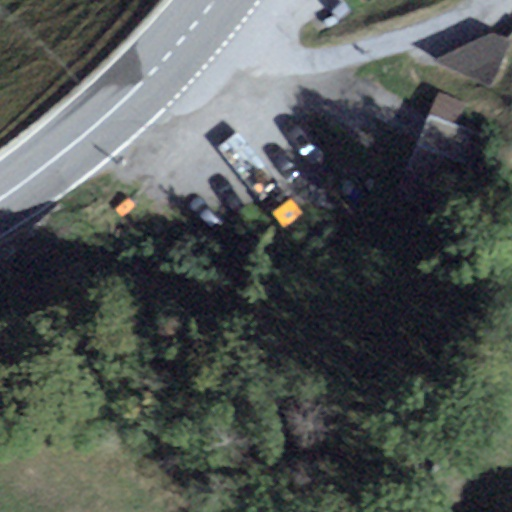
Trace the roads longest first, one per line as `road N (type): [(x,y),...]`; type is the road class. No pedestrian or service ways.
road 1 (secondary): [(212,0),(114,104),(0,194)]
road 2 (track): [(511,341),(492,416),(470,459),(436,486),(358,511)]
